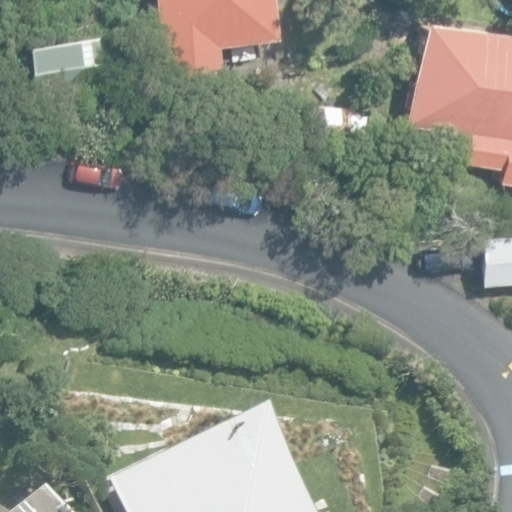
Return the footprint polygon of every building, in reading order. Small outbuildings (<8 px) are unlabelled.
[(150,0),(160,78),(219,70),(216,45),(275,38),(270,0),(150,0)] [(492,178),(511,180),(511,29),(414,16),(399,120),(460,129),(456,158),(494,164),(492,178)] [(103,32),(21,44),(32,114),(113,102),(103,32)] [(299,138),(343,140),(345,105),(300,103),(299,138)] [(511,229),(472,233),(477,279),(511,275),(511,229)] [(305,511),(255,409),(97,486),(109,511),(305,511)] [(1,511),(52,511),(33,488),(1,511)]
